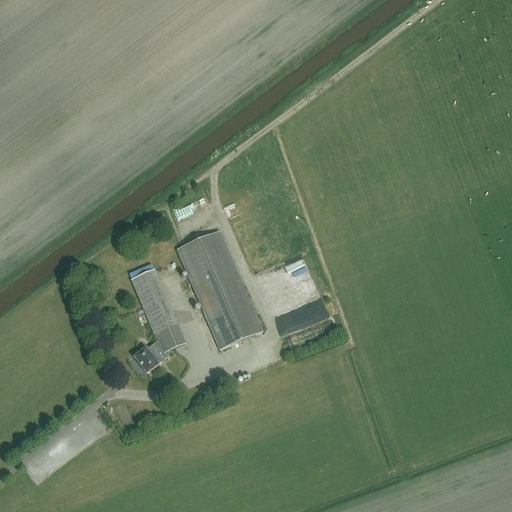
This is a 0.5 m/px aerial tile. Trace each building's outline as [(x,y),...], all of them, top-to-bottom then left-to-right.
[(206,188),(197,192),(202,204),(211,200),(206,188)] [(227,207),(230,216),(240,213),(237,204),(227,207)] [(220,233),(177,251),(219,352),(262,333),(220,233)] [(131,281),(157,342),(146,350),(145,349),(133,358),(146,376),(158,366),(157,365),(168,357),(165,354),(185,346),(154,272),(131,281)] [(323,300),(285,315),(290,329),(328,314),(323,300)]
